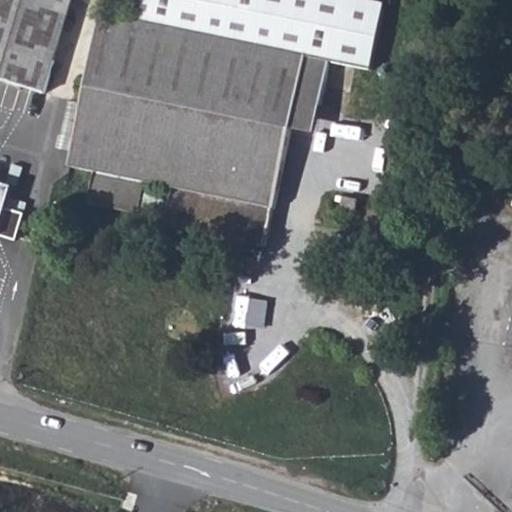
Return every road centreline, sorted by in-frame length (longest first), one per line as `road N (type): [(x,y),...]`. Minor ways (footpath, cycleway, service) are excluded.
road 1 (track): [(412,414),(473,0)]
road 2 (secondary): [(313,511),(0,425)]
